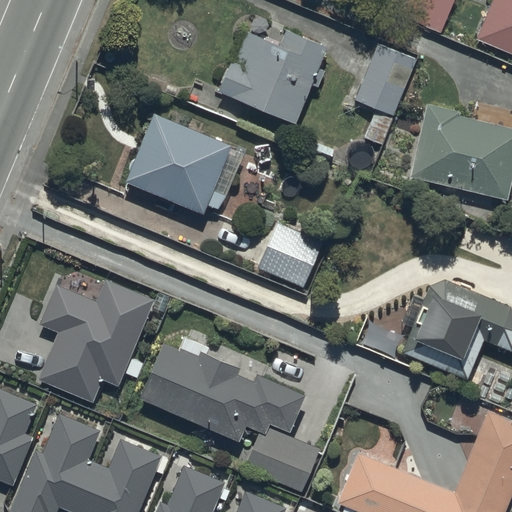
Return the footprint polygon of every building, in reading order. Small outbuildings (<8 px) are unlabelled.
[(405,0),(397,18),(439,35),(453,0),(405,0)] [(511,0),(491,0),(474,42),(511,57),(511,0)] [(351,33),(344,50),(368,59),(375,43),(351,33)] [(232,56),(215,95),(294,127),(310,87),(315,90),(322,74),(317,72),(326,51),(285,34),(278,51),(267,46),(259,67),(232,56)] [(376,47),(353,102),(374,111),(363,139),(381,146),(415,63),(376,47)] [(424,108),(408,180),(505,203),(511,173),(511,133),(456,121),(457,116),(424,108)] [(151,118),(123,187),(201,218),(205,209),(216,213),(240,154),(151,118)] [(275,222),(256,270),(305,291),(325,243),(275,222)] [(432,277),(400,355),(463,381),(479,342),(511,356),(511,352),(511,316),(509,309),(432,277)] [(56,334),(37,380),(94,403),(102,382),(117,388),(152,301),(103,282),(95,303),(57,287),(40,328),(56,334)] [(163,347),(138,402),(236,444),(243,429),(256,434),(241,470),(303,496),(321,454),(286,438),(304,398),(256,378),(253,386),(235,378),(239,371),(204,356),(208,349),(183,338),(177,352),(163,347)] [(0,481),(12,487),(33,440),(25,436),(36,408),(0,392),(0,481)] [(355,455),(335,505),(352,511),(505,511),(511,495),(511,425),(485,414),(454,494),(355,455)] [(36,454),(10,511),(57,511),(59,509),(66,511),(138,511),(162,459),(119,441),(108,470),(89,462),(98,434),(59,417),(42,456),(36,454)] [(159,506),(156,511),(283,511),(244,495),(236,511),(213,511),(223,486),(182,468),(167,508),(159,506)]
